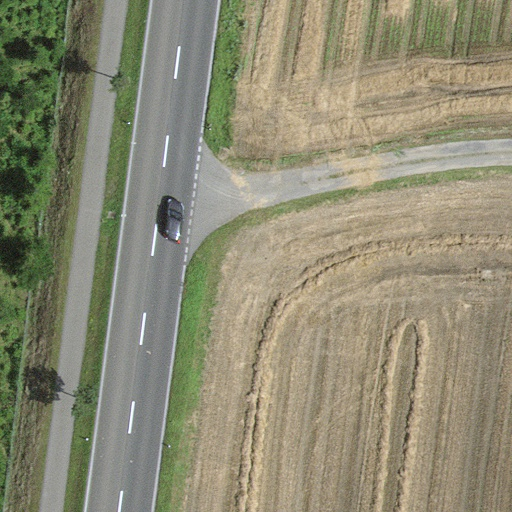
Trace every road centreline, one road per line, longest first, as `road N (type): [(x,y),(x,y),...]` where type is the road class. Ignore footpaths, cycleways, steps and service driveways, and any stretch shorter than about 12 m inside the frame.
road 1 (secondary): [(181,0),(114,511)]
road 2 (track): [(154,207),(292,177),(511,146)]
